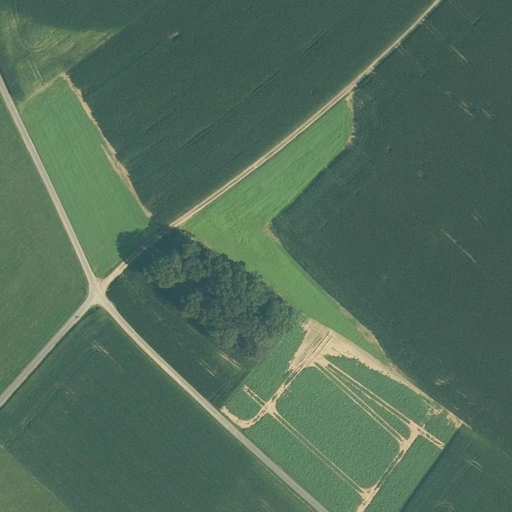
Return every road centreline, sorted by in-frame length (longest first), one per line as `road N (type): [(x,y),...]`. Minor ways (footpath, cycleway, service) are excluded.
road 1 (unclassified): [(332,511),(100,292)]
road 2 (unclassified): [(0,82),(100,292)]
road 3 (unclassified): [(0,401),(100,292)]
